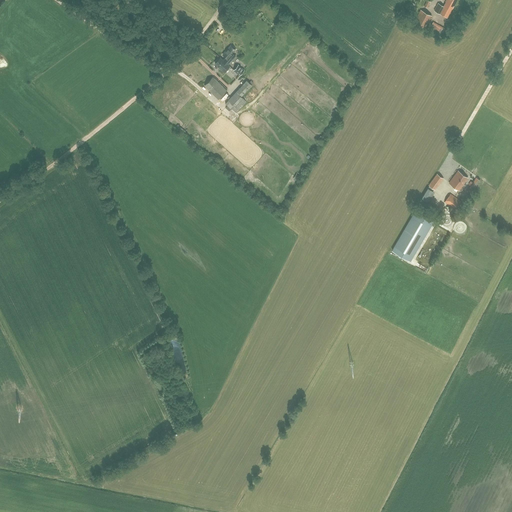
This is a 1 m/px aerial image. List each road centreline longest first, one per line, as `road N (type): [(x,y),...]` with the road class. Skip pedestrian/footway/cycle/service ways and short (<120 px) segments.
road 1 (track): [(0,201),(174,66),(229,0)]
road 2 (unknown): [(56,0),(166,73)]
road 3 (unclassified): [(450,153),(511,49)]
